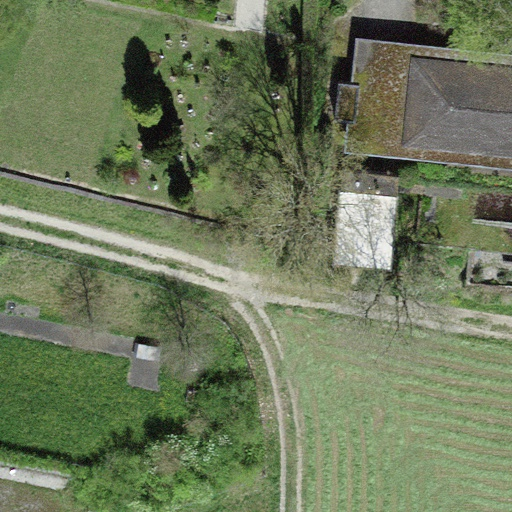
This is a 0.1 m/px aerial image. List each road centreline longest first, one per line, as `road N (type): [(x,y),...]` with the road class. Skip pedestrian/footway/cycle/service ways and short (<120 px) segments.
road 1 (track): [(290,511),(284,392),(253,317),(217,276),(0,221)]
road 2 (track): [(217,276),(511,331)]
